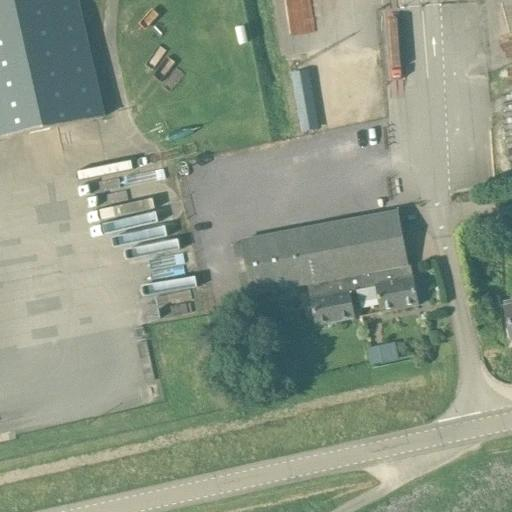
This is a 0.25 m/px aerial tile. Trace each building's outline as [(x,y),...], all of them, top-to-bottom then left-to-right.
[(0,0),(0,139),(102,117),(76,0),(0,0)] [(312,70),(295,72),(299,130),(317,128),(312,70)] [(367,273),(407,265),(397,213),(242,242),(252,296),(309,285),(355,276),(357,291),(370,288),(367,273)] [(367,273),(370,288),(377,287),(382,313),(418,306),(413,280),(410,265),(407,266),(407,265),(367,273)] [(349,293),(357,291),(355,276),(309,285),(317,327),(354,319),(349,293)] [(487,316),(499,313),(495,296),(483,299),(487,316)] [(371,362),(387,361),(386,353),(391,352),(391,345),(369,347),(371,362)]
